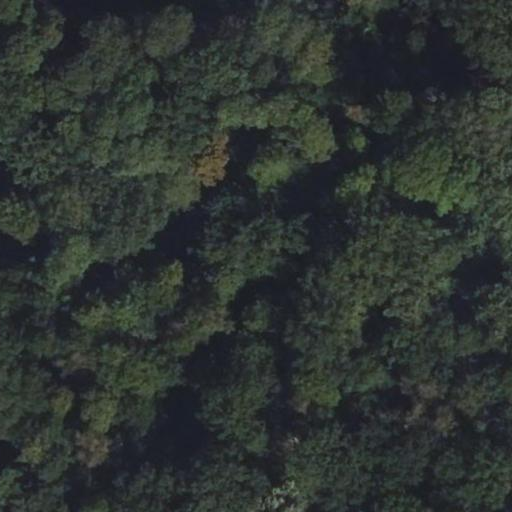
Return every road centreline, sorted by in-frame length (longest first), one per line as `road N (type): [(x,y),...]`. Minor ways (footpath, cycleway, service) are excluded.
road 1 (track): [(227,511),(341,346),(511,41)]
road 2 (track): [(0,25),(511,151)]
